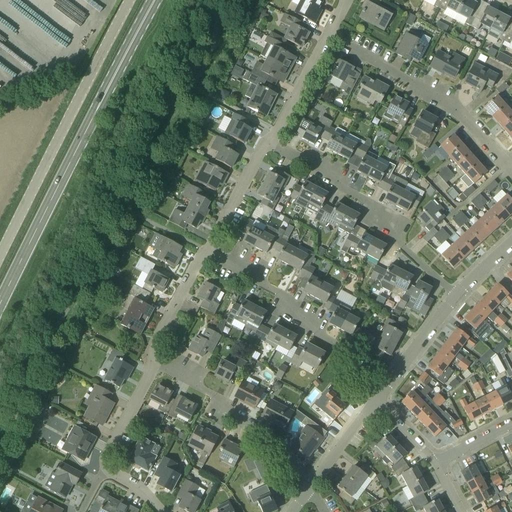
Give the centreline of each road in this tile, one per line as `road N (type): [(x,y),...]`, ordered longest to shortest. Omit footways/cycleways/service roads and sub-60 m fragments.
road 1 (primary): [(0,297),(151,0)]
road 2 (unclassified): [(0,253),(128,0)]
road 3 (residential): [(455,293),(379,228),(359,197),(266,141)]
road 4 (residential): [(511,174),(459,115),(323,37)]
road 5 (residential): [(373,396),(336,346),(289,313),(266,277),(203,248)]
road 6 (residential): [(309,490),(226,416),(208,389),(150,365)]
road 7 (residential): [(373,396),(455,293)]
road 8 (residential): [(150,365),(203,248)]
road 9 (residential): [(203,248),(266,141)]
